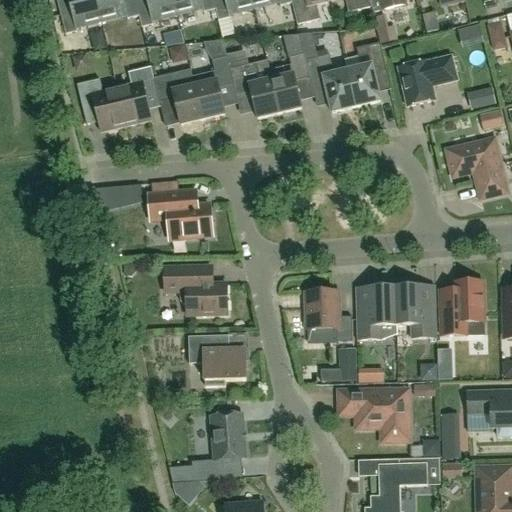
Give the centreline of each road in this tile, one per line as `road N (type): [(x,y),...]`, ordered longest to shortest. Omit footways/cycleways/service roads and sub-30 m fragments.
road 1 (residential): [(229,167),(402,160),(428,241)]
road 2 (residential): [(251,255),(428,241)]
road 3 (residential): [(284,398),(251,255)]
road 4 (residential): [(93,180),(229,167)]
road 5 (residential): [(325,511),(330,469),(284,398)]
road 6 (residential): [(297,511),(275,483),(284,398)]
